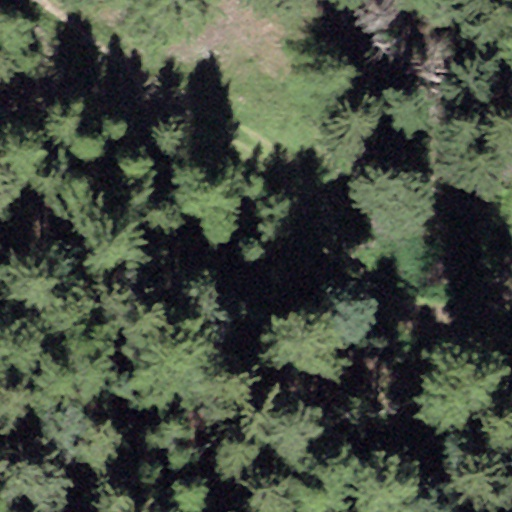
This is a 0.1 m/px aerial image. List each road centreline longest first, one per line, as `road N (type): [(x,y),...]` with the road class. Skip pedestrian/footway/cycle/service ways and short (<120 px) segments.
road 1 (track): [(511,270),(494,301),(456,324),(410,320),(370,292),(298,184),(213,115),(142,105)]
road 2 (track): [(142,105),(0,150)]
